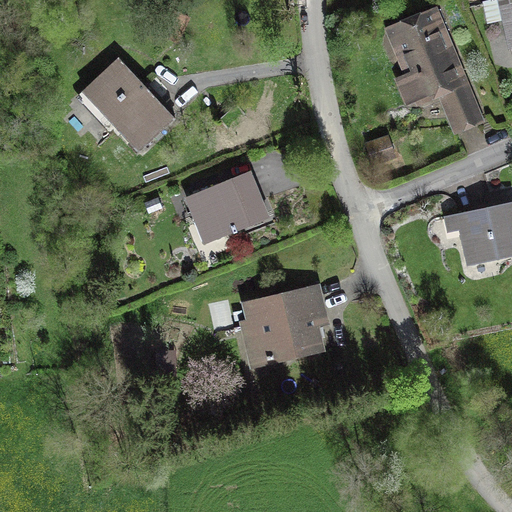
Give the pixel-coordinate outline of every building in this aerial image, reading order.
[(510,48),(511,47),(511,0),(498,0),(485,3),(489,21),(504,18),(510,48)] [(185,18),(170,11),(161,29),(177,37),(185,18)] [(419,101),(464,83),(434,11),(392,28),(411,74),(408,76),(419,101)] [(175,118),(119,57),(101,74),(109,82),(90,100),(138,152),(175,118)] [(445,104),(456,130),(479,120),(469,94),(445,104)] [(236,105),(219,119),(227,127),(243,113),(236,105)] [(248,174),(188,198),(198,221),(203,218),(211,239),(232,230),(233,233),(237,231),(236,229),(266,216),(248,174)] [(511,203),(459,215),(469,263),(511,253),(511,203)] [(321,312),(315,287),(246,304),(250,324),(257,322),(266,361),(320,348),(312,315),(321,312)]
